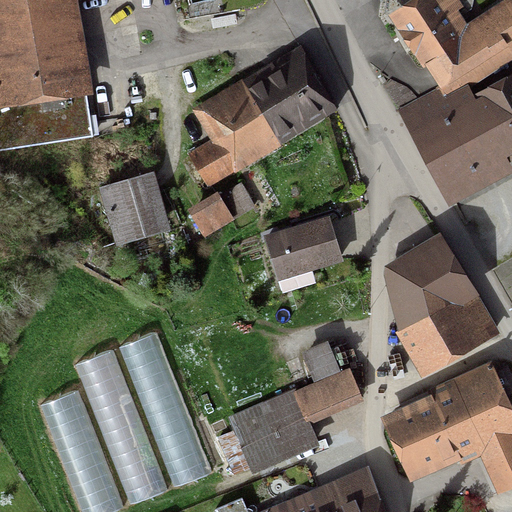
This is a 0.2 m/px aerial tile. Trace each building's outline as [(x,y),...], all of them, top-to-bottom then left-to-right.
[(0,0),(0,149),(93,136),(70,0),(0,0)] [(511,39),(511,3),(510,1),(459,34),(436,0),(420,0),(397,15),(442,85),(511,39)] [(241,94),(238,89),(202,110),(218,138),(191,154),(208,183),(226,173),(224,171),(233,166),(230,161),(330,101),(305,56),(241,94)] [(391,79),(385,84),(401,111),(421,101),(408,87),(391,79)] [(442,186),(511,148),(511,82),(427,128),(424,123),(412,130),(442,186)] [(141,176),(103,187),(118,240),(156,229),(141,176)] [(254,206),(241,183),(222,194),(235,217),(254,206)] [(232,219),(219,197),(192,213),(204,235),(232,219)] [(329,219),(266,238),(281,285),(285,287),(311,279),(313,275),(310,266),(340,257),(329,219)] [(430,364),(496,327),(444,240),(426,251),(425,249),(393,268),(408,325),(430,364)] [(191,319),(193,331),(227,324),(224,312),(191,319)] [(177,480),(211,467),(151,314),(117,328),(177,480)] [(143,480),(160,474),(106,333),(74,345),(108,433),(130,424),(140,450),(123,457),(126,465),(136,461),(143,480)] [(328,346),(305,355),(315,380),(338,370),(328,346)] [(511,408),(491,362),(468,373),(473,384),(393,420),(416,468),(487,436),(510,485),(511,484),(511,408)] [(359,392),(349,369),(297,392),(296,389),(232,416),(253,466),(315,440),(305,416),(359,392)] [(119,511),(125,510),(70,374),(38,387),(88,511),(119,511)] [(316,472),(312,459),(299,464),(304,477),(316,472)] [(385,511),(368,468),(315,492),(318,499),(294,509),(291,502),(268,511),(248,511),(242,497),(215,508),(216,511),(385,511)]
